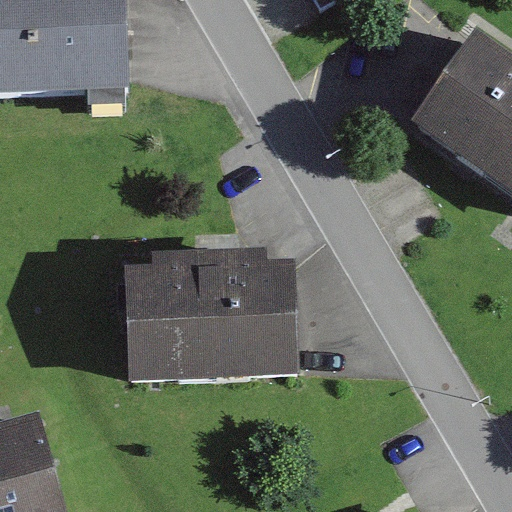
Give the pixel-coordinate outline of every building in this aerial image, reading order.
[(110,0),(0,0),(0,99),(115,94),(110,0)] [(303,0),(315,18),(344,0),(303,0)] [(511,85),(451,45),(393,134),(511,211),(511,85)] [(273,263),(114,274),(122,385),(281,373),(273,263)] [(47,511),(24,424),(0,430),(0,511),(47,511)]
